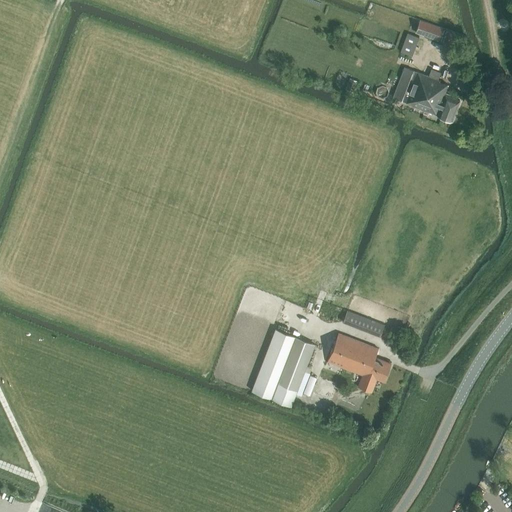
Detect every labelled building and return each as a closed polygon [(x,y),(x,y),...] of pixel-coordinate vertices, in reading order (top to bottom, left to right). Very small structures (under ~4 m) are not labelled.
[(439,41),(442,33),(444,27),(421,19),(416,32),(439,41)] [(401,52),(413,56),(420,37),(408,33),(401,52)] [(429,76),(406,67),(394,98),(453,120),(460,100),(445,95),(449,85),(440,82),(441,80),(439,79),(441,72),(432,69),(429,76)] [(359,81),(351,78),(346,89),(355,92),(359,81)] [(382,337),(387,326),(348,310),(343,322),(382,337)] [(252,390),(292,406),(297,394),(302,396),(313,368),(308,366),(316,344),(276,328),(252,390)] [(340,333),(329,362),(364,375),(359,387),(373,393),(379,379),(385,382),(392,364),(377,358),(381,348),(340,333)] [(332,382),(319,381),(318,393),(341,395),(341,388),(332,387),(332,382)] [(50,500),(46,510),(52,511),(58,511),(61,504),(50,500)]
